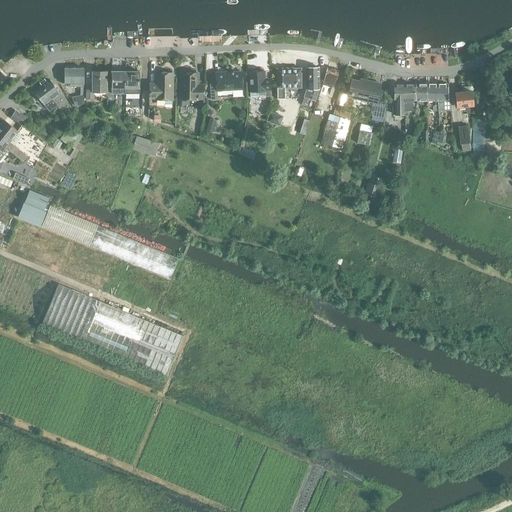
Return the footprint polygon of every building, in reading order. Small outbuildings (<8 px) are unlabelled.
[(285,97),(285,86),(301,86),(301,66),(292,67),(292,66),(285,66),(285,67),(276,67),(277,86),(278,97),(285,97)] [(318,66),(306,66),(306,89),(304,96),(314,99),(318,87),(318,66)] [(327,66),(322,82),(323,82),(333,85),(338,70),(334,68),(328,67),(327,66)] [(74,85),(74,67),(65,67),(65,77),(62,77),(62,83),(70,83),(70,85),(74,85)] [(83,67),(74,67),(74,85),(80,85),(80,94),(83,93),(83,67)] [(250,96),(265,95),(271,95),(271,83),(265,83),(264,70),(249,71),(250,96)] [(92,71),(92,84),(86,84),(87,97),(93,97),(94,92),(94,90),(106,90),(106,71),(92,71)] [(125,93),(125,71),(111,71),(111,93),(125,93)] [(125,71),(125,93),(139,93),(139,71),(125,71)] [(172,98),(173,72),(167,72),(166,71),(163,71),(161,72),(159,72),(159,83),(150,83),(150,97),(156,97),(156,98),(165,98),(165,103),(172,103),(172,98)] [(217,89),(233,88),(233,96),(243,95),(241,71),(216,72),(217,83),(210,83),(211,99),(218,98),(217,89)] [(195,72),(181,72),(180,98),(198,98),(204,98),(204,84),(195,84),(195,72)] [(49,79),(41,85),(56,104),(57,104),(60,107),(67,102),(59,92),(49,79)] [(373,84),(351,79),(350,87),(352,87),(351,93),(370,97),(370,100),(379,102),(380,96),(378,96),(381,83),(373,81),(373,84)] [(427,100),(426,84),(416,84),(416,100),(427,100)] [(436,84),(426,84),(427,100),(434,100),(434,105),(432,106),(432,111),(437,111),(436,84)] [(436,84),(437,111),(450,111),(449,100),(447,100),(447,84),(436,84)] [(56,104),(41,85),(34,91),(49,110),(56,104)] [(393,85),(394,101),(392,103),(393,113),(394,115),(405,114),(405,111),(404,101),(404,85),(393,85)] [(404,85),(405,101),(404,101),(405,111),(413,110),(413,101),(415,100),(414,85),(404,85)] [(456,106),(472,105),(470,90),(454,92),(456,106)] [(143,116),(143,107),(129,107),(129,115),(143,116)] [(9,116),(22,122),(25,115),(13,109),(9,116)] [(268,120),(280,124),(283,115),(270,111),(268,120)] [(322,141),(344,147),(351,118),(330,112),(322,141)] [(483,155),(483,117),(472,117),(472,155),(483,155)] [(50,123),(46,119),(36,132),(43,137),(47,132),(45,130),(50,123)] [(207,131),(213,133),(217,121),(211,119),(207,131)] [(5,120),(0,126),(0,141),(9,149),(8,149),(23,160),(26,163),(30,157),(27,154),(9,141),(17,130),(5,120)] [(458,127),(460,144),(470,143),(468,125),(458,127)] [(72,128),(64,141),(75,148),(83,135),(72,128)] [(358,131),(356,142),(368,144),(370,133),(358,131)] [(126,146),(132,148),(140,150),(144,138),(130,134),(126,146)] [(144,138),(140,150),(147,153),(151,140),(144,138)] [(151,140),(147,153),(155,155),(159,143),(151,140)] [(9,149),(0,141),(0,152),(1,152),(4,155),(8,149),(9,149)] [(394,149),(392,163),(399,164),(401,150),(394,149)] [(348,179),(351,166),(343,164),(340,177),(348,179)] [(14,177),(27,183),(29,177),(16,172),(14,177)] [(0,183),(9,187),(11,182),(0,176),(0,183)] [(376,197),(380,186),(368,182),(365,194),(376,197)] [(44,210),(49,198),(49,197),(30,190),(25,202),(44,210)] [(45,212),(24,203),(19,217),(39,225),(45,212)] [(42,226),(149,270),(170,279),(178,258),(115,232),(51,205),(42,226)] [(183,336),(58,284),(41,324),(167,376),(183,336)]
